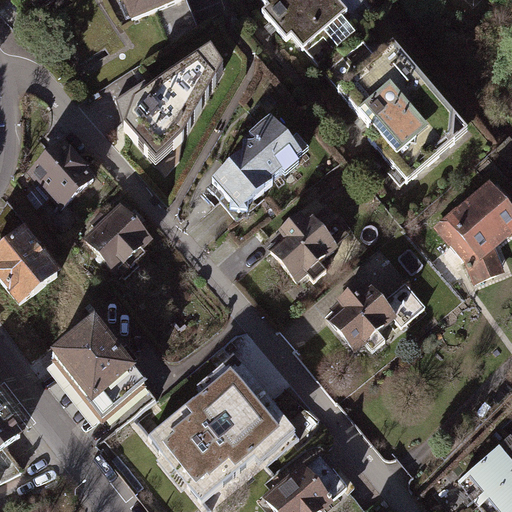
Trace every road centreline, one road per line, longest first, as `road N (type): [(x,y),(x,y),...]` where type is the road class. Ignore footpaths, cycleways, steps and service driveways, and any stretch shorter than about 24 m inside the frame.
road 1 (residential): [(0,78),(38,81),(58,96),(404,511)]
road 2 (residential): [(0,349),(115,511)]
